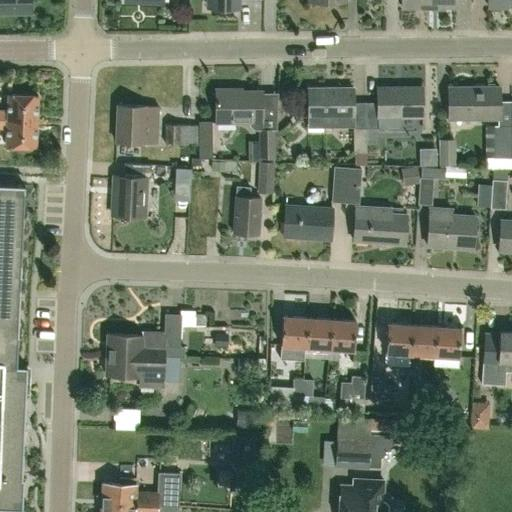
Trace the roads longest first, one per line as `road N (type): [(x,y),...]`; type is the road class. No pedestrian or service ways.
road 1 (residential): [(511,292),(73,266)]
road 2 (residential): [(511,47),(85,49)]
road 3 (residential): [(73,266),(60,511)]
road 4 (residential): [(85,49),(73,266)]
